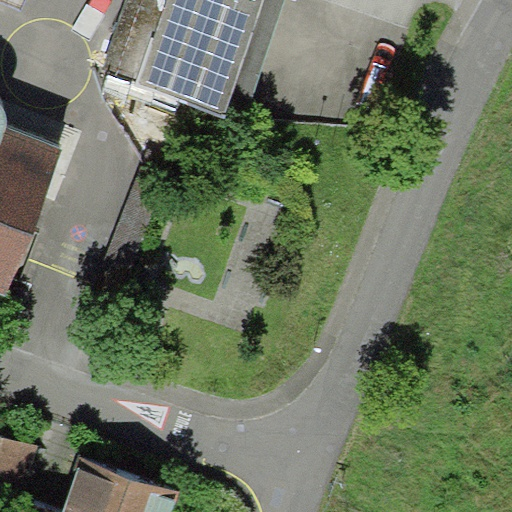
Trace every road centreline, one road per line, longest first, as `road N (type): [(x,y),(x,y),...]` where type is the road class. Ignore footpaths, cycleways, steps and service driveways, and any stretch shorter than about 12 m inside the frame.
road 1 (residential): [(506,0),(295,478)]
road 2 (residential): [(0,372),(295,478)]
